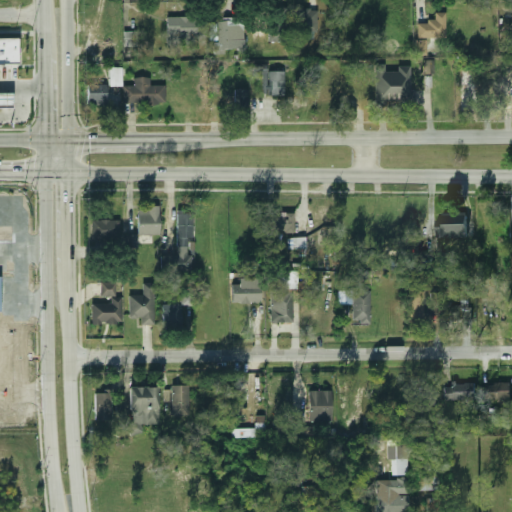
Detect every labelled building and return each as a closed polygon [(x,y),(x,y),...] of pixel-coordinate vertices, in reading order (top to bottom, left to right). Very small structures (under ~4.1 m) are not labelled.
[(267,42),(284,42),(284,8),(267,8),(267,42)] [(314,40),(314,9),(293,9),(293,40),(314,40)] [(416,38),(444,38),(444,13),(432,13),(432,22),(416,22),(416,38)] [(204,43),(204,18),(166,18),(166,43),(204,43)] [(215,22),(215,54),(233,54),(233,22),(215,22)] [(135,32),(122,32),(122,46),(135,46),(135,32)] [(0,39),(18,39),(18,64),(0,64),(0,39)] [(426,40),(418,40),(419,55),(426,55),(426,40)] [(434,74),(434,60),(423,60),(422,73),(434,74)] [(373,105),(410,105),(411,66),(396,66),(396,71),(383,71),(383,64),(373,64),(373,105)] [(120,86),(120,68),(108,68),(108,86),(120,86)] [(264,71),(264,95),(282,95),(282,71),(264,71)] [(148,78),(133,78),(133,86),(122,86),(122,104),(163,104),(163,86),(148,86),(148,78)] [(105,85),(86,85),(86,105),(105,105),(105,85)] [(233,107),(246,107),(246,89),(233,89),(233,107)] [(0,93),(13,93),(13,108),(0,108),(0,93)] [(158,235),(158,207),(136,207),(136,235),(158,235)] [(175,247),(191,247),(191,213),(175,213),(175,247)] [(292,214),(270,214),(270,232),(292,232),(292,214)] [(465,214),(437,214),(437,238),(465,238),(465,214)] [(118,220),(89,220),(89,242),(118,242),(118,220)] [(137,248),(137,235),(126,234),(126,248),(137,248)] [(304,238),(287,238),(287,257),(304,257),(304,238)] [(120,324),(119,296),(115,296),(115,282),(99,283),(99,301),(90,301),(90,324),(120,324)] [(139,325),(152,325),(152,283),(141,283),(141,295),(128,295),(128,318),(139,317),(139,325)] [(231,285),(231,304),(259,304),(259,285),(231,285)] [(369,291),(336,291),(336,304),(351,304),(351,324),(369,324),(369,291)] [(424,292),(407,291),(407,319),(423,320),(424,292)] [(291,296),(275,296),(275,309),(269,309),(269,322),(291,322),(291,296)] [(466,324),(466,307),(452,307),(452,300),(443,300),(443,324),(466,324)] [(162,322),(180,322),(181,305),(162,305),(162,322)] [(474,401),(474,382),(443,382),(443,401),(474,401)] [(511,384),(484,384),(484,399),(511,399),(511,384)] [(170,416),(187,416),(187,385),(170,385),(170,416)] [(128,413),(157,413),(157,388),(128,388),(128,413)] [(434,406),(434,388),(420,388),(420,405),(434,406)] [(307,422),(331,422),(331,391),(307,391),(307,422)] [(110,421),(110,393),(93,393),(93,421),(110,421)] [(265,437),(264,416),(255,416),(255,428),(231,429),(231,438),(265,437)] [(130,436),(141,432),(137,420),(125,424),(130,436)] [(391,475),(406,475),(406,458),(392,458),(391,475)] [(432,491),(432,471),(411,471),(411,491),(432,491)] [(375,480),(375,511),(400,511),(408,511),(407,479),(375,480)] [(313,496),(313,486),(302,487),(302,496),(313,496)]
